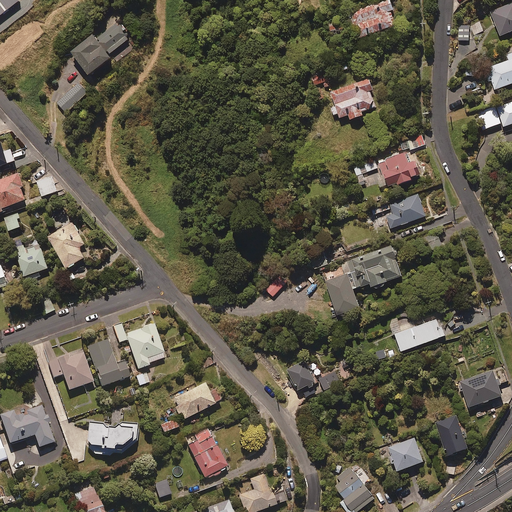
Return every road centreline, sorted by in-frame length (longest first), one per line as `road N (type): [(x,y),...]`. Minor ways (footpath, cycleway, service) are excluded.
road 1 (residential): [(446,0),(443,142),(511,299)]
road 2 (residential): [(311,511),(311,474),(298,441),(164,283)]
road 3 (residential): [(164,283),(0,97)]
road 4 (residential): [(164,283),(0,341)]
